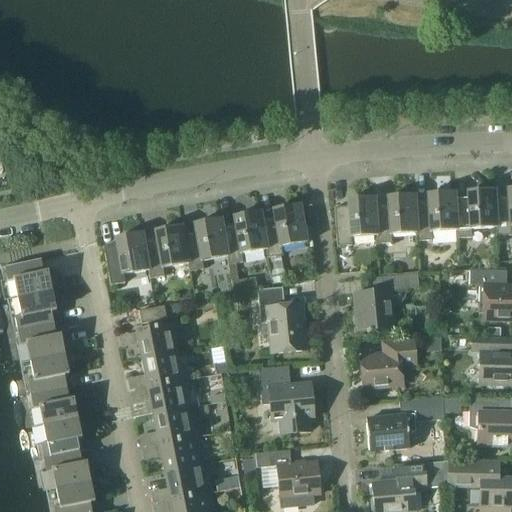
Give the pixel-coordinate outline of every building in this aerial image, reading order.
[(508,197),(496,198),(495,198),(497,229),(497,237),(511,236),(511,228),(511,227),(511,189),(507,190),(508,197)] [(468,199),(456,200),(455,200),(457,231),(457,240),(472,239),(471,230),(497,229),(495,198),(496,198),(495,190),(467,192),(468,199)] [(428,202),(416,203),(415,203),(417,234),(417,242),(432,241),(431,233),(457,231),(455,200),(456,200),(455,193),(428,195),(428,202)] [(388,205),(376,205),(375,205),(377,236),(377,237),(377,245),(392,244),(392,236),(417,234),(415,203),(416,203),(415,196),(388,197),(388,205)] [(375,205),(376,205),(375,198),(348,200),(348,207),(335,208),(337,248),(352,247),(352,238),(377,237),(377,236),(375,205)] [(274,217),(262,220),(267,250),(268,259),(280,257),(283,256),(281,248),(307,243),(300,205),(273,210),(274,217)] [(235,225),(223,227),(222,227),(228,257),(227,258),(229,266),(243,263),(242,255),(267,250),(262,220),(261,213),(234,217),(235,225)] [(196,232),(184,234),(183,234),(188,265),(189,273),(204,270),(202,262),(227,258),(228,257),(222,227),(223,227),(222,220),(194,225),(196,232)] [(156,239),(144,241),(143,241),(149,272),(148,272),(150,280),(165,277),(163,269),(188,265),(183,234),(184,234),(182,227),(155,232),(156,239)] [(143,241),(144,241),(143,234),(116,239),(117,246),(104,248),(111,287),(125,284),(124,276),(148,272),(149,272),(143,241)] [(268,259),(273,283),(285,280),(280,257),(268,259)] [(14,282),(18,299),(52,292),(48,273),(44,274),(41,261),(5,268),(8,283),(14,282)] [(511,286),(506,286),(506,272),(470,271),(470,286),(484,286),(483,322),(511,322),(511,286)] [(418,275),(394,277),(395,291),(419,289),(418,275)] [(269,325),(272,355),(306,352),(302,305),(285,307),(283,289),(258,291),(261,325),(269,325)] [(367,332),(368,334),(391,332),(391,330),(395,330),(391,291),(354,295),(358,333),(367,332)] [(15,318),(18,332),(54,325),(52,313),(56,312),(52,292),(18,299),(21,317),(15,318)] [(139,312),(142,326),(167,320),(164,307),(139,312)] [(139,345),(142,361),(177,354),(174,339),(179,338),(176,324),(136,331),(137,334),(139,333),(142,345),(139,345)] [(27,345),(31,363),(65,356),(61,336),(56,337),(54,325),(18,332),(21,347),(27,345)] [(413,339),(390,342),(382,342),(383,356),(361,359),(364,391),(403,387),(401,367),(416,366),(415,354),(413,339)] [(511,340),(472,339),(472,353),(480,353),(479,386),(511,386),(511,352),(510,352),(511,340)] [(222,345),(210,347),(215,376),(227,374),(222,345)] [(148,388),(148,389),(188,381),(185,367),(180,368),(177,354),(142,361),(145,376),(148,376),(150,387),(148,388)] [(28,382),(31,396),(67,389),(64,377),(69,376),(65,356),(31,363),(34,380),(28,382)] [(313,417),(310,392),(310,387),(310,386),(308,386),(300,386),(291,387),(289,367),(259,370),(262,407),(271,406),(273,421),(281,420),(282,434),(310,432),(309,418),(313,417)] [(150,402),(154,417),(189,410),(186,396),(191,395),(188,381),(148,389),(148,390),(151,389),(153,401),(150,402)] [(40,409),(44,427),(78,420),(74,400),(69,401),(67,389),(31,396),(34,410),(40,409)] [(225,402),(224,396),(210,398),(212,405),(225,402)] [(443,399),(400,403),(401,417),(366,420),(370,454),(410,450),(408,434),(416,433),(415,424),(444,421),(443,399)] [(469,428),(479,430),(478,447),(511,448),(511,413),(505,414),(505,401),(511,401),(511,400),(470,399),(469,428)] [(159,445),(159,446),(199,438),(197,424),(192,425),(189,410),(154,417),(157,433),(160,433),(162,444),(159,445)] [(41,445),(44,460),(80,452),(77,440),(82,440),(78,420),(44,427),(47,444),(41,445)] [(231,432),(230,424),(222,426),(223,434),(231,432)] [(162,459),(165,474),(200,467),(197,453),(202,452),(199,438),(159,446),(160,447),(162,446),(165,458),(162,459)] [(53,473),(57,490),(91,483),(87,464),(82,464),(80,452),(44,460),(47,474),(53,473)] [(277,467),(281,509),(313,506),(312,496),(320,495),(317,463),(291,465),(290,452),(256,455),(257,469),(277,467)] [(255,461),(244,462),(246,479),(256,478),(255,461)] [(373,484),(375,511),(415,511),(414,492),(447,488),(445,463),(396,468),(397,482),(373,484)] [(481,488),(480,507),(511,508),(511,480),(484,480),(485,465),(502,465),(503,464),(449,463),(449,487),(481,488)] [(171,501),(171,502),(211,494),(208,480),(203,481),(200,467),(165,474),(168,490),(171,489),(173,501),(171,501)] [(238,479),(226,481),(228,491),(240,488),(238,479)] [(54,509),(54,511),(91,511),(90,504),(95,503),(91,483),(57,490),(60,508),(54,509)] [(209,511),(209,509),(214,508),(211,494),(171,502),(171,504),(174,503),(175,511),(209,511)]
